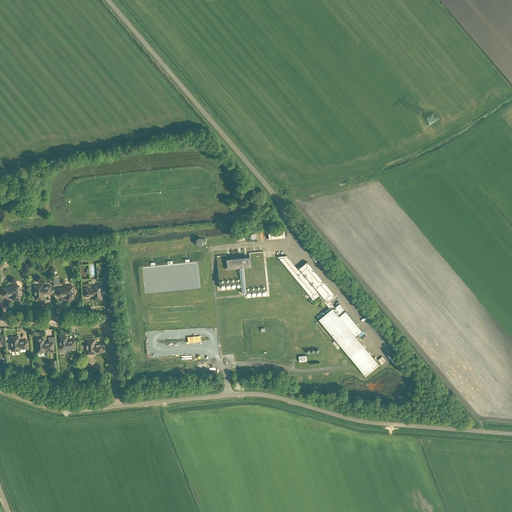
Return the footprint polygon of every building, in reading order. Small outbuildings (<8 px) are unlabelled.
[(284,230),(268,232),(269,240),(285,238),(284,230)] [(201,236),(196,240),(200,245),(205,241),(201,236)] [(228,269),(227,259),(227,255),(217,256),(220,284),(241,282),(242,293),(246,293),(246,292),(267,290),(263,251),(249,253),(249,257),(250,267),(228,269)] [(330,308),(334,305),(330,301),(336,296),(308,262),(299,270),(288,256),(278,257),(314,301),(320,296),(330,308)] [(249,257),(227,259),(228,269),(250,267),(249,257)] [(3,259),(0,259),(0,267),(4,267),(3,263),(9,263),(9,259),(3,259)] [(172,261),(168,261),(167,261),(167,265),(155,266),(155,262),(150,263),(151,266),(142,267),(144,295),(199,289),(198,262),(189,262),(189,259),(185,259),(185,263),(172,264),(172,261)] [(40,286),(40,285),(36,285),(36,286),(34,286),(35,291),(34,291),(34,295),(35,295),(36,300),(43,299),(42,294),(51,293),(51,285),(46,286),(42,287),(42,286),(40,286)] [(93,288),(84,289),(85,296),(94,295),(94,300),(102,299),(101,296),(107,296),(107,289),(101,289),(100,286),(99,286),(98,285),(95,286),(95,287),(93,287),(93,288)] [(19,290),(19,286),(12,286),(12,287),(3,288),(3,296),(12,295),(13,299),(14,299),(15,300),(18,300),(18,299),(20,299),(20,294),(20,290),(19,290)] [(74,291),(73,286),(66,287),(66,288),(57,289),(58,296),(67,295),(67,300),(69,300),(73,300),(73,299),(74,299),(74,294),(75,294),(74,290),(74,291)] [(61,349),(65,349),(66,351),(70,351),(70,348),(75,348),(75,340),(67,341),(67,336),(65,336),(61,336),(61,337),(59,337),(60,341),(59,341),(59,345),(60,345),(61,349)] [(19,342),(18,337),(11,338),(11,342),(11,346),(12,346),(12,351),(14,351),(18,351),(18,350),(19,350),(19,349),(28,348),(28,341),(19,342)] [(42,339),(42,338),(38,338),(38,339),(36,339),(37,344),(36,344),(36,348),(37,348),(37,352),(45,352),(45,350),(54,350),(53,342),(44,343),(43,338),(42,339)] [(95,342),(95,339),(86,340),(87,345),(86,345),(86,349),(87,349),(87,354),(90,354),(94,354),(93,353),(96,353),(96,352),(104,351),(103,344),(97,344),(95,342)]
